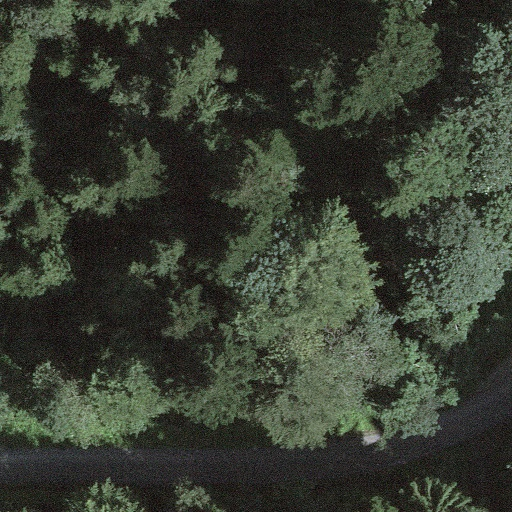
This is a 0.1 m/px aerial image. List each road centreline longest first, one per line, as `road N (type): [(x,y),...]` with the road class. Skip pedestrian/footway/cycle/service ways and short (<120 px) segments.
road 1 (track): [(482,511),(479,418),(256,0)]
road 2 (track): [(511,394),(479,418),(324,464),(0,476)]
